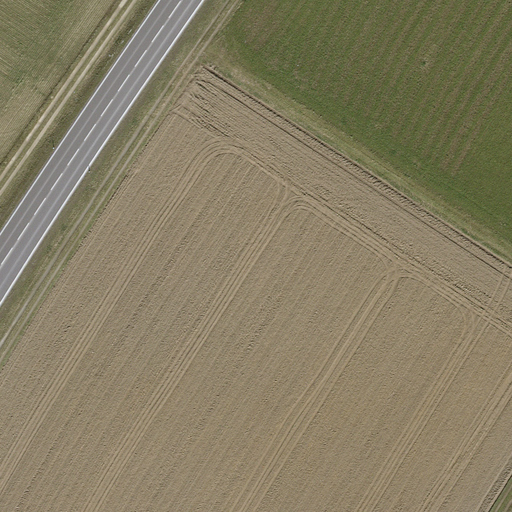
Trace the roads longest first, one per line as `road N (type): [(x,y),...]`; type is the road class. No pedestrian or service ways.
road 1 (track): [(234,0),(0,358)]
road 2 (track): [(200,48),(511,254)]
road 3 (primary): [(0,267),(182,0)]
road 4 (track): [(131,0),(0,188)]
